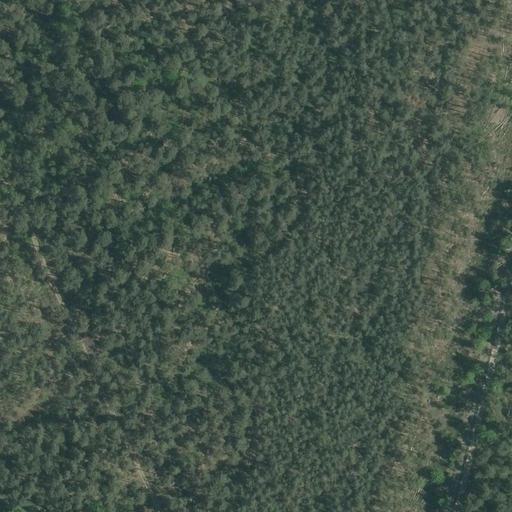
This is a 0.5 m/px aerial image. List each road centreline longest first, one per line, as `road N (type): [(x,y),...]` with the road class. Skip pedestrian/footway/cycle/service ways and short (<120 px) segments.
road 1 (track): [(163,511),(25,226),(0,153)]
road 2 (track): [(511,277),(455,511)]
